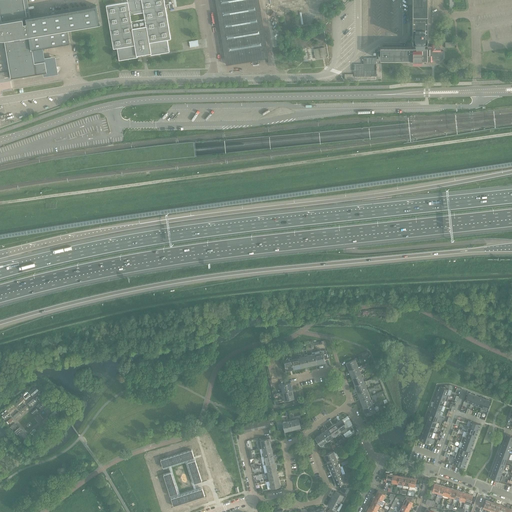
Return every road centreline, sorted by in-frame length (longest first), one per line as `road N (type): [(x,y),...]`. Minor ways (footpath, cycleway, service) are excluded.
road 1 (motorway): [(511,172),(136,226),(0,256)]
road 2 (motorway): [(0,323),(204,277),(511,247)]
road 3 (motorway): [(0,292),(204,248),(511,217)]
road 4 (track): [(0,203),(511,134)]
road 5 (motorway): [(511,198),(177,236),(20,267)]
road 6 (tertiary): [(8,139),(96,108),(159,98),(373,95)]
road 7 (tertiary): [(511,86),(373,95)]
road 8 (tertiary): [(373,95),(511,94)]
